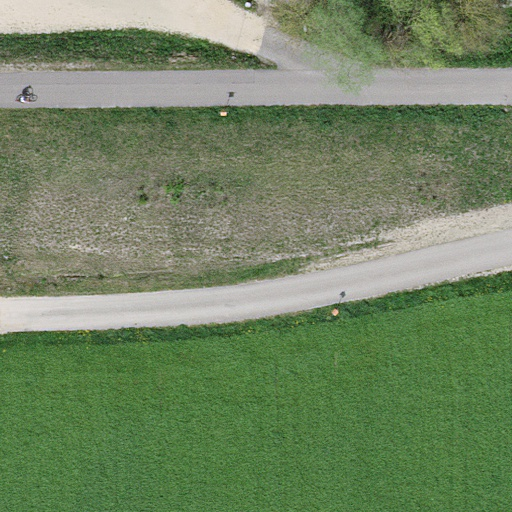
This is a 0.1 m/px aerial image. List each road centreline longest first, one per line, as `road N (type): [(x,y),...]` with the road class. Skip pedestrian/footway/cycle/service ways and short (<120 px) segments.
road 1 (track): [(0,312),(144,308),(313,287),(511,249)]
road 2 (unclassified): [(511,87),(0,88)]
